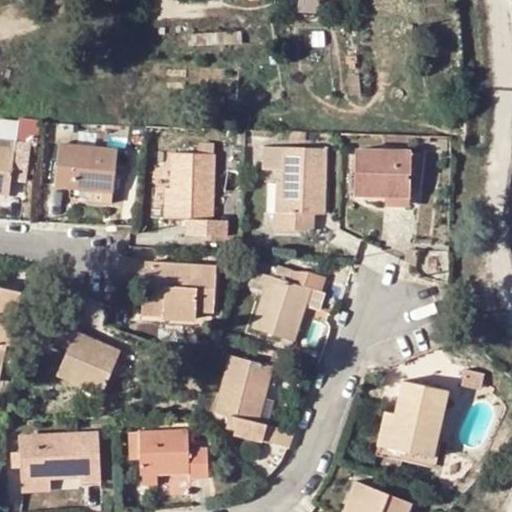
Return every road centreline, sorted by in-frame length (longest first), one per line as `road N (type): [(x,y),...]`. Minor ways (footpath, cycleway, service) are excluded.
road 1 (residential): [(267,511),(296,482),(343,354),(406,321),(402,303),(365,287)]
road 2 (track): [(495,0),(497,226),(511,292)]
